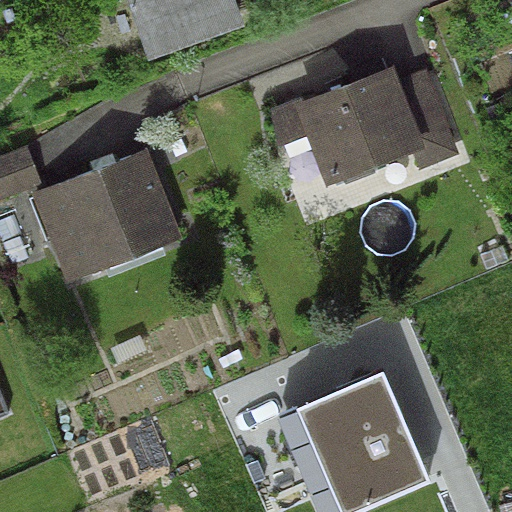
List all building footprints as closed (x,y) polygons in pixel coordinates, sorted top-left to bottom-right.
[(126,0),(148,60),(245,25),(236,0),(126,0)] [(399,79),(394,66),(303,101),(301,96),(270,108),(279,146),(306,136),(326,187),(411,154),(418,172),(462,155),(427,68),(399,79)] [(0,198),(41,182),(26,144),(0,154),(0,198)] [(147,148),(31,194),(66,283),(183,237),(147,148)] [(383,371),(275,417),(315,511),(361,511),(431,482),(383,371)]
